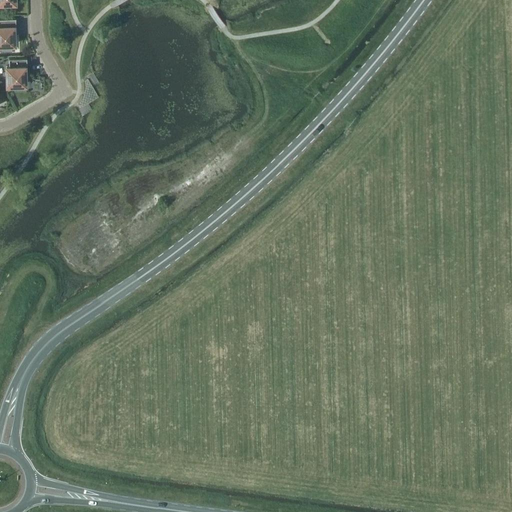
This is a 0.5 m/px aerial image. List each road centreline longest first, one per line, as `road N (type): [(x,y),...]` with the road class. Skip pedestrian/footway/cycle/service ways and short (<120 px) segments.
road 1 (secondary): [(426,0),(334,112),(260,185),(50,340),(21,382),(4,449)]
road 2 (residential): [(0,128),(65,90),(40,42),(35,0)]
